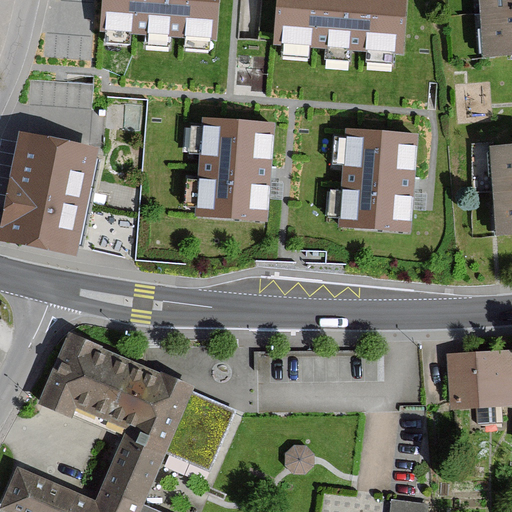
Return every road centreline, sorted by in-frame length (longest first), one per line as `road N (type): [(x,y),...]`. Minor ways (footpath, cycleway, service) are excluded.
road 1 (secondary): [(52,287),(142,304),(298,314),(511,310)]
road 2 (residential): [(52,287),(0,402)]
